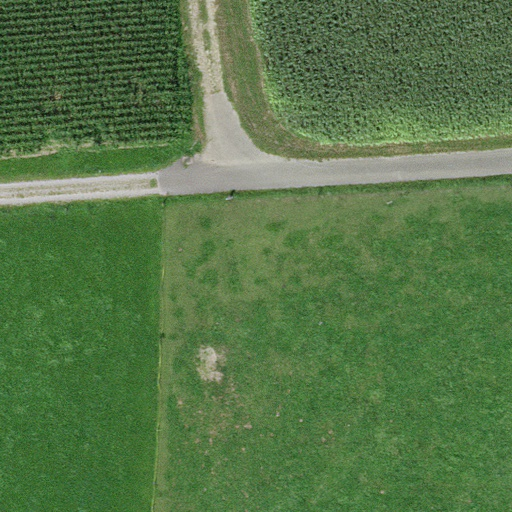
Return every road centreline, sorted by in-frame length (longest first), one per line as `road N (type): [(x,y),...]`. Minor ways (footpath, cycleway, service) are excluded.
road 1 (track): [(511,167),(0,199)]
road 2 (track): [(234,181),(211,0)]
